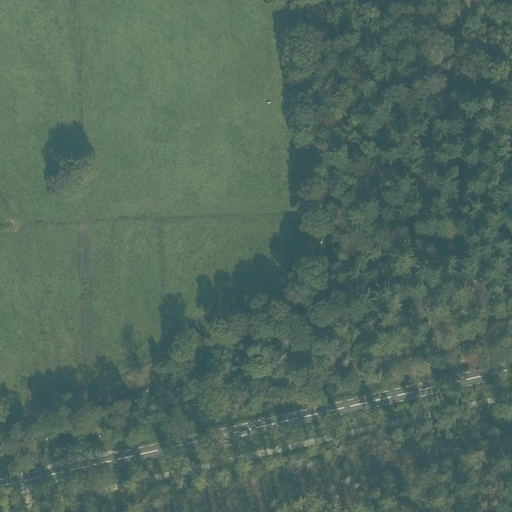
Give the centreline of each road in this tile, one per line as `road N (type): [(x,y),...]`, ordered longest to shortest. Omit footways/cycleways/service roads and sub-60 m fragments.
road 1 (secondary): [(0,486),(511,368)]
road 2 (track): [(298,0),(511,88)]
